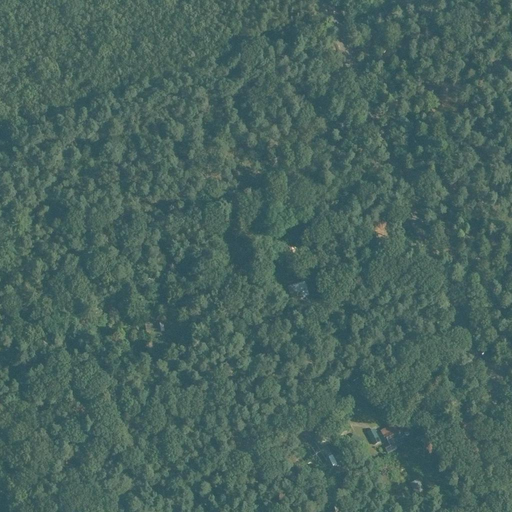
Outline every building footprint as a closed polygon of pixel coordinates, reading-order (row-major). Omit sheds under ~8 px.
[(288,288),(292,302),(309,296),(305,282),(288,288)] [(79,316),(71,332),(78,336),(86,320),(79,316)] [(158,323),(146,326),(148,337),(160,335),(158,323)] [(336,379),(325,383),(328,391),(339,387),(336,379)] [(397,430),(383,437),(384,439),(386,438),(390,446),(385,449),(388,453),(404,444),(397,430)] [(380,441),(375,432),(370,434),(376,444),(380,441)] [(348,444),(340,447),(345,460),(353,456),(348,444)] [(350,477),(343,480),(345,485),(352,482),(350,477)] [(411,484),(416,495),(418,499),(425,495),(418,481),(411,484)]
